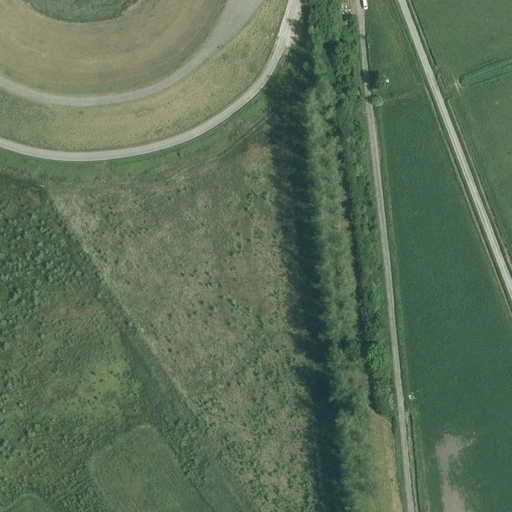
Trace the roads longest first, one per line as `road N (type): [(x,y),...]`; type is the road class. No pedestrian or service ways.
road 1 (unclassified): [(411,511),(358,0)]
road 2 (unclassified): [(0,144),(55,157),(118,156),(212,126),(272,70),(296,0)]
road 3 (unclassified): [(401,0),(511,291)]
road 4 (unclassified): [(0,86),(55,104),(122,102),(174,82),(226,30)]
